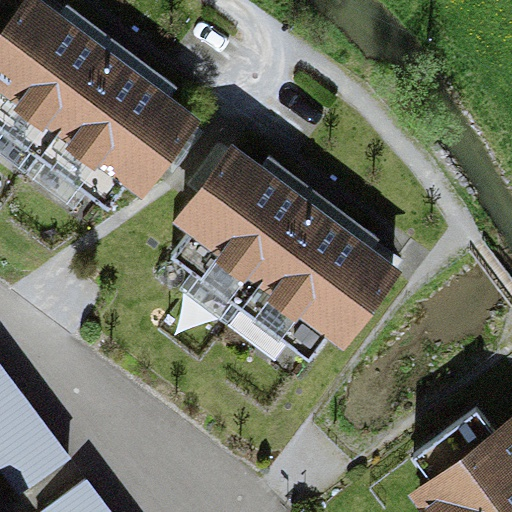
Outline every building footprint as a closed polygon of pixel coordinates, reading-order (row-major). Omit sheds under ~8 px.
[(0,123),(36,153),(109,56),(31,0),(28,0),(0,41),(0,123)] [(188,115),(109,56),(36,153),(115,213),(188,115)] [(387,263),(233,150),(164,243),(319,356),(387,263)] [(0,349),(0,474),(13,492),(72,449),(0,349)] [(511,511),(511,410),(410,481),(432,511),(511,511)] [(120,511),(87,467),(30,509),(32,511),(120,511)]
